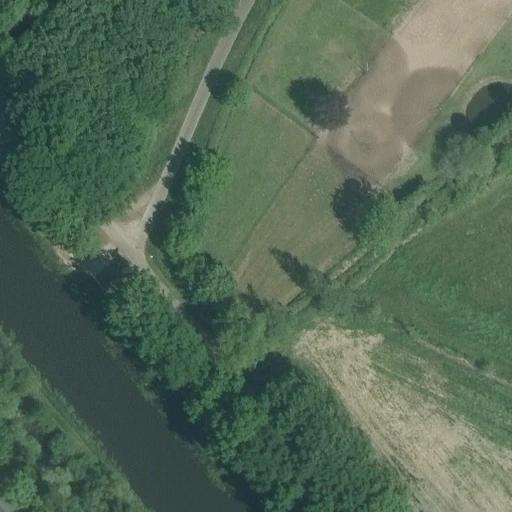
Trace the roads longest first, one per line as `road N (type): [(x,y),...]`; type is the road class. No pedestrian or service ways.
road 1 (unclassified): [(130,254),(248,0)]
road 2 (unclassified): [(130,254),(72,190),(0,136)]
